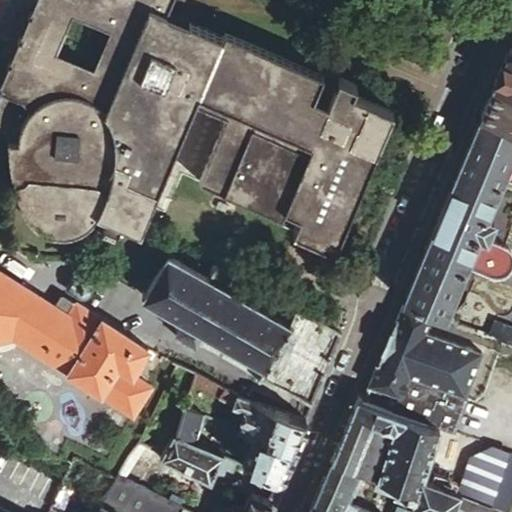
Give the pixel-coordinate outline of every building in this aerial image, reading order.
[(37,0),(30,20),(0,92),(0,149),(7,154),(9,170),(12,182),(19,200),(23,209),(27,216),(36,224),(46,229),(52,231),(61,232),(69,231),(75,229),(81,227),(87,223),(94,215),(96,212),(104,215),(100,224),(135,239),(154,204),(157,195),(194,101),(208,107),(225,114),(198,179),(247,200),(262,206),(261,210),(259,214),(297,230),(307,234),(338,247),(398,104),(357,88),(360,79),(351,76),(341,72),(331,97),(316,91),(327,66),(230,27),(226,35),(170,9),(174,0),(37,0)] [(506,51),(492,83),(505,88),(498,104),(486,98),(476,122),(511,135),(511,41),(507,51),(506,51)] [(511,135),(476,122),(459,162),(431,228),(411,275),(401,299),(432,311),(444,316),(465,265),(481,271),(489,275),(492,276),(496,276),(499,275),(502,275),(506,272),(509,269),(511,266),(511,263),(511,252),(511,251),(510,248),(507,245),(504,242),(486,235),(493,219),(486,215),(500,182),(511,187),(511,135)] [(226,203),(218,200),(216,206),(223,209),(226,203)] [(291,320),(289,319),(263,303),(229,286),(233,278),(236,279),(238,276),(235,274),(236,271),(234,270),(236,267),(232,266),(231,269),(221,263),(222,260),(217,257),(208,274),(169,253),(171,250),(168,249),(164,256),(145,287),(142,292),(140,291),(139,292),(138,294),(182,318),(177,327),(175,325),(173,328),(176,329),(175,331),(177,332),(175,336),(178,338),(181,334),(190,340),(188,344),(192,345),(193,342),(196,343),(197,340),(258,373),(257,375),(260,377),(268,362),(269,361),(271,362),(274,355),(272,353),(271,352),(270,351),(270,350),(270,348),(270,347),(280,331),(281,330),(282,329),(284,330),(286,330),(288,331),(292,324),(290,323),(291,320)] [(88,283),(74,274),(65,287),(79,296),(81,297),(83,297),(85,297),(87,296),(89,294),(90,293),(91,291),(91,289),(90,287),(89,285),(88,283)] [(432,311),(401,299),(374,361),(365,383),(398,394),(392,408),(360,395),(356,394),(310,504),(327,511),(380,511),(376,510),(374,511),(366,511),(345,503),(347,498),(358,469),(376,475),(373,485),(398,496),(396,501),(417,509),(422,511),(425,511),(452,511),(460,491),(461,489),(423,475),(440,425),(453,429),(481,349),(425,329),(432,311)] [(511,327),(494,321),(490,333),(511,341),(511,327)] [(176,360),(171,371),(190,380),(194,369),(176,360)] [(222,382),(194,369),(190,380),(188,387),(217,398),(222,382)] [(253,432),(293,446),(305,418),(286,411),(272,405),(222,382),(217,398),(245,408),(238,427),(253,432)] [(181,404),(173,433),(193,442),(196,434),(200,422),(203,414),(193,409),(189,408),(181,404)] [(250,440),(253,432),(238,427),(203,414),(200,422),(250,440)] [(127,454),(113,477),(99,500),(100,501),(121,511),(198,511),(179,502),(182,496),(171,491),(168,497),(139,483),(157,451),(160,453),(158,456),(210,480),(214,471),(228,473),(235,458),(193,442),(173,433),(172,433),(170,437),(144,425),(137,440),(130,449),(127,454)] [(243,461),(281,475),(293,446),(253,432),(250,440),(246,452),(243,461)] [(196,434),(193,442),(235,458),(243,461),(246,452),(196,434)] [(511,451),(509,450),(490,503),(508,510),(511,498),(511,451)] [(265,511),(271,499),(249,490),(243,502),(228,495),(216,498),(210,511),(265,511)] [(486,511),(490,503),(460,491),(452,511),(486,511)] [(374,511),(376,510),(347,498),(345,503),(366,511),(374,511)] [(93,511),(121,511),(100,501),(93,511)] [(391,511),(415,511),(417,509),(396,501),(391,511)]
